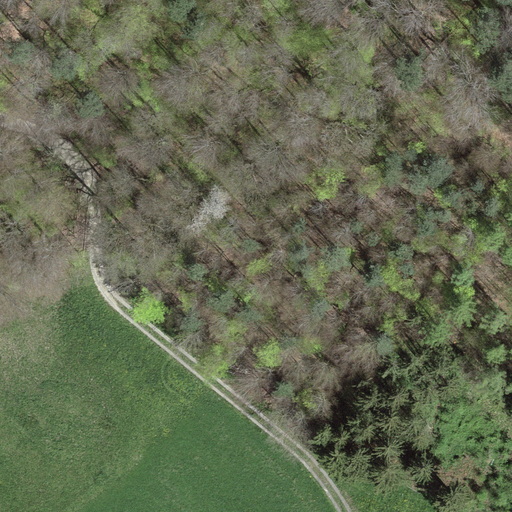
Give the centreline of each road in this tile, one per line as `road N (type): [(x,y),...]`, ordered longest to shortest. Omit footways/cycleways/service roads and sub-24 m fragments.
road 1 (track): [(340,511),(296,452),(103,295),(88,266),(86,207),(65,148),(46,133),(0,121)]
road 2 (track): [(442,0),(469,97),(511,147)]
